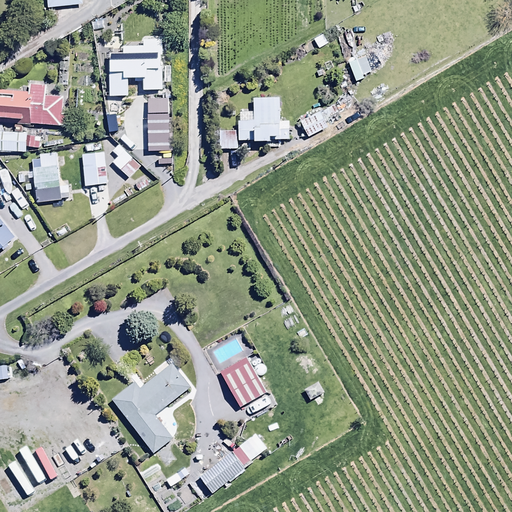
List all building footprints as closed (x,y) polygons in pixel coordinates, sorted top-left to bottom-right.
[(45,0),(46,9),(82,6),(81,0),(45,0)] [(68,59),(58,59),(57,87),(67,87),(68,59)] [(0,123),(31,126),(31,125),(64,127),(65,115),(61,115),(62,97),(45,96),(46,86),(29,85),(29,92),(0,90),(0,123)] [(249,143),(252,143),(288,142),(288,136),(288,127),(278,127),(278,99),(251,100),(251,113),(238,113),(238,123),(236,123),(237,143),(249,143)] [(297,121),(307,139),(326,129),(324,125),(339,118),(333,106),(304,121),(303,118),(297,121)] [(167,123),(145,123),(146,154),(168,153),(167,123)] [(0,153),(26,154),(27,134),(2,133),(0,132),(0,153)] [(235,151),(235,132),(218,132),(218,151),(235,151)] [(40,136),(28,136),(28,149),(40,149),(40,136)] [(70,186),(59,187),(56,154),(39,156),(40,160),(32,161),(36,204),(61,201),(61,199),(71,198),(70,186)] [(106,186),(104,159),(95,160),(96,169),(85,170),(86,187),(106,186)] [(140,168),(132,160),(120,171),(128,179),(140,168)] [(0,218),(0,257),(19,243),(0,218)] [(245,359),(219,374),(240,409),(266,394),(245,359)] [(36,365),(29,369),(38,386),(45,382),(36,365)] [(134,384),(112,402),(153,456),(172,441),(154,418),(190,390),(171,365),(139,390),(134,384)] [(304,392),(310,402),(324,394),(318,384),(304,392)] [(255,435),(239,448),(199,479),(211,495),(267,451),(255,435)] [(165,482),(170,489),(189,476),(184,469),(165,482)]
